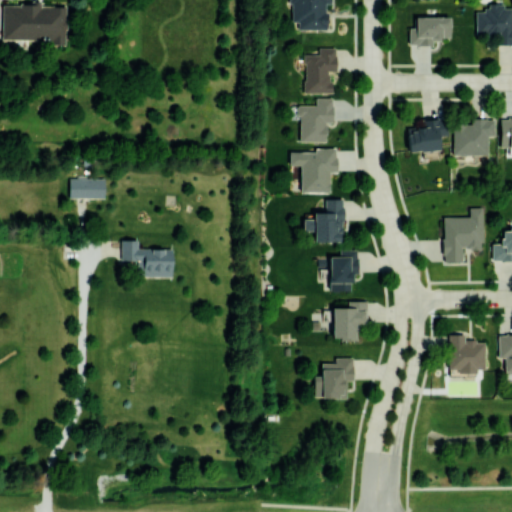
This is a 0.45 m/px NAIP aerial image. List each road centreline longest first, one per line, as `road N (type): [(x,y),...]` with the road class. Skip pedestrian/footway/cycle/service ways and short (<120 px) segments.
road 1 (residential): [(373,0),(377,172),(409,299)]
road 2 (residential): [(409,299),(376,427),(367,511)]
road 3 (residential): [(389,511),(415,349),(409,299)]
road 4 (residential): [(373,82),(511,81)]
